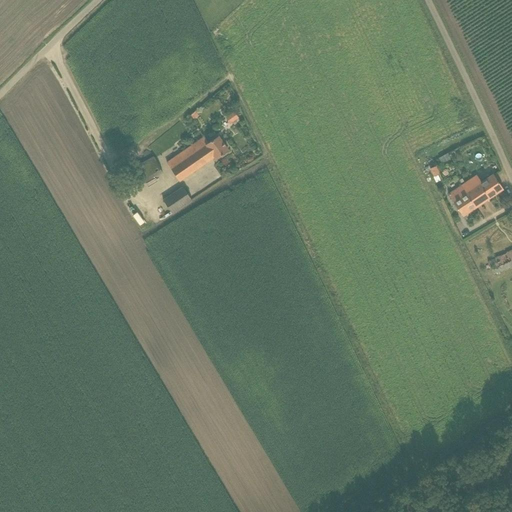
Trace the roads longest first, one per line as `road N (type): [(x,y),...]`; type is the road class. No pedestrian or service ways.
road 1 (unclassified): [(511,173),(427,0)]
road 2 (unclassified): [(0,94),(97,0)]
